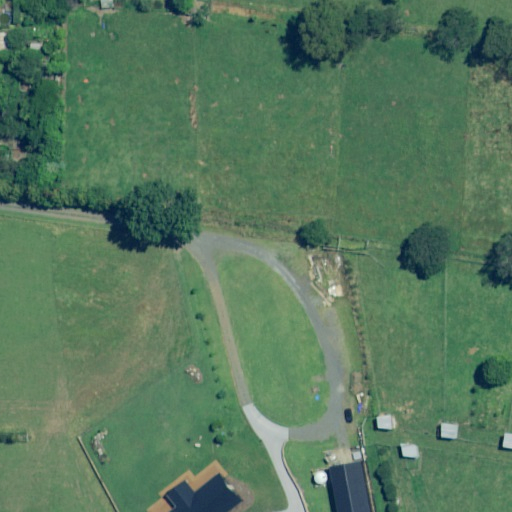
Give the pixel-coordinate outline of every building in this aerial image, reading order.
[(0,55),(14,55),(14,35),(0,34),(0,55)] [(396,430),(396,417),(381,418),(381,430),(396,430)] [(461,426),(445,425),(444,439),(460,440),(461,426)] [(421,447),(405,446),(404,458),(420,459),(421,447)] [(374,511),(365,462),(333,468),(341,511),(374,511)] [(238,511),(249,502),(231,484),(202,511),(238,511)]
